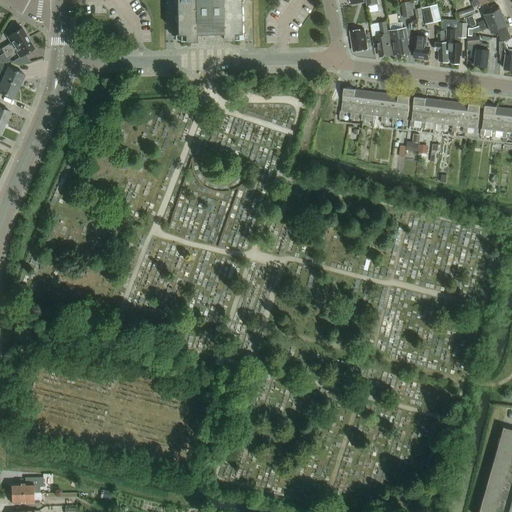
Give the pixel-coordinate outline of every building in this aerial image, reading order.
[(177,0),(178,34),(181,34),(181,41),(196,40),(196,34),(224,33),(224,40),(240,39),(240,33),(242,33),(241,0),(177,0)] [(411,2),(402,4),(405,18),(413,16),(411,2)] [(430,6),(422,8),(426,24),(434,22),(430,6)] [(459,13),(460,18),(475,13),(474,7),(459,13)] [(487,18),(478,22),(481,27),(490,23),(504,17),(500,7),(485,13),(487,18)] [(469,29),(469,35),(473,36),(473,32),(481,31),(491,27),(494,34),(509,28),(504,17),(490,23),(481,27),(473,29),(469,29)] [(447,30),(446,40),(448,41),(450,41),(450,50),(452,51),(452,62),(453,62),(454,63),(458,64),(459,63),(461,63),(461,50),(462,49),(462,46),(462,43),(462,36),(458,36),(459,28),(459,22),(459,21),(458,20),(447,19),(447,30)] [(380,35),(378,35),(381,57),(392,55),(387,24),(387,22),(378,23),(380,35)] [(459,28),(458,36),(462,36),(467,37),(467,22),(459,22),(459,28)] [(391,31),(395,55),(398,55),(399,58),(408,57),(407,54),(411,53),(406,28),(404,29),(391,31)] [(5,53),(28,39),(22,29),(7,37),(12,45),(10,47),(9,45),(3,49),(5,53)] [(368,49),(365,29),(351,32),(354,51),(368,49)] [(447,62),(449,62),(449,42),(445,42),(445,31),(439,31),(439,43),(437,43),(437,50),(439,50),(440,61),(442,61),(443,62),(446,63),(447,62)] [(429,59),(431,47),(426,47),(427,37),(418,36),(415,58),(429,59)] [(480,36),(468,37),(468,39),(468,44),(481,43),(480,38),(480,36)] [(23,56),(34,49),(28,39),(5,53),(8,57),(14,53),(12,51),(15,50),(20,58),(23,56)] [(501,54),(500,60),(506,61),(505,69),(511,69),(511,54),(511,55),(509,50),(505,41),(500,41),(500,54),(501,54)] [(468,44),(468,50),(477,52),(478,49),(482,49),(482,43),(481,43),(468,44)] [(488,67),(490,50),(489,50),(490,44),(482,43),(482,49),(478,49),(477,52),(476,65),(488,67)] [(25,75),(8,68),(7,67),(9,61),(0,57),(0,78),(19,87),(25,75)] [(0,92),(14,99),(19,87),(0,78),(3,80),(0,85),(0,92)] [(341,111),(340,117),(345,118),(345,112),(352,113),(353,113),(356,89),(345,88),(342,111),(341,111)] [(364,114),(367,91),(356,90),(357,89),(356,89),(353,113),(352,113),(351,119),(362,120),(363,114),(364,114)] [(374,122),(375,115),(378,92),(367,91),(364,114),(363,114),(362,120),(374,122)] [(386,117),(389,94),(378,92),(375,115),(383,116),(382,123),(386,123),(387,117),(386,117)] [(389,94),(386,117),(387,117),(394,118),(393,124),(397,124),(398,118),(397,118),(400,94),(399,94),(399,95),(389,94)] [(400,94),(397,118),(398,118),(405,119),(404,125),(408,126),(409,119),(408,119),(411,96),(400,94)] [(423,121),(426,98),(415,96),(413,120),(411,120),(410,130),(422,132),(423,128),(422,128),(422,121),(423,121)] [(434,123),(437,100),(427,98),(426,98),(423,121),(422,121),(422,128),(423,128),(426,128),(427,122),(433,123),(434,123)] [(438,123),(445,124),(448,101),(437,100),(434,123),(433,123),(432,129),(437,129),(438,123)] [(448,101),(445,124),(453,125),(453,131),(456,132),(457,132),(458,126),(457,126),(459,102),(448,101)] [(459,102),(457,126),(458,126),(464,127),(463,133),(468,133),(469,127),(467,127),(470,103),(470,104),(459,102)] [(467,127),(469,127),(475,128),(474,134),(479,135),(479,128),(478,128),(481,105),(470,103),(467,127)] [(482,129),(481,135),(485,135),(486,129),(493,130),(494,130),(497,106),(486,105),(483,129),(482,129)] [(0,121),(6,124),(11,112),(0,106),(0,121)] [(493,130),(492,136),(496,137),(497,131),(504,131),(505,132),(508,108),(497,107),(497,106),(494,130),(493,130)] [(504,131),(503,138),(504,138),(507,138),(508,132),(511,132),(511,109),(508,108),(505,132),(504,131)] [(401,145),(399,157),(406,157),(407,150),(407,146),(401,145)] [(420,145),(419,152),(427,153),(428,146),(420,145)] [(241,373),(244,364),(217,354),(213,364),(241,373)] [(32,389),(34,381),(20,377),(18,386),(32,389)] [(511,511),(511,433),(502,429),(478,511),(511,511)] [(40,487),(44,487),(44,477),(26,478),(26,483),(12,484),(12,494),(34,493),(40,493),(41,493),(40,487)] [(34,493),(40,493),(34,493),(12,494),(12,504),(39,503),(39,500),(35,501),(34,493)]
